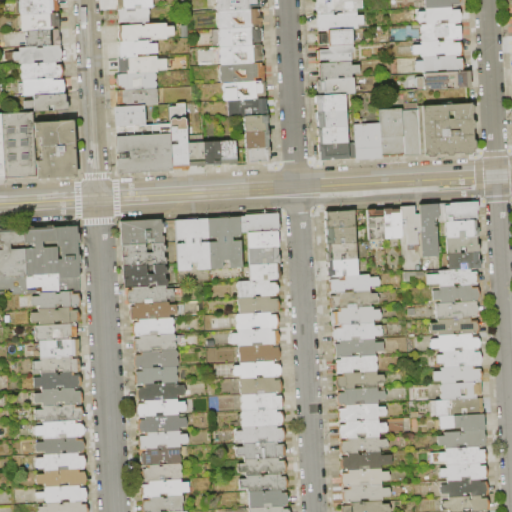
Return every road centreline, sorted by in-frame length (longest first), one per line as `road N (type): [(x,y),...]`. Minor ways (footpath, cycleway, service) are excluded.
road 1 (residential): [(296,188),(313,511)]
road 2 (residential): [(96,199),(113,511)]
road 3 (residential): [(499,242),(511,470)]
road 4 (tertiary): [(278,189),(297,198),(352,200),(479,192),(496,176)]
road 5 (tertiary): [(496,176),(296,188)]
road 6 (tertiary): [(296,188),(96,199)]
road 7 (residential): [(85,0),(96,199)]
road 8 (residential): [(285,0),(296,188)]
road 9 (residential): [(485,0),(496,176)]
